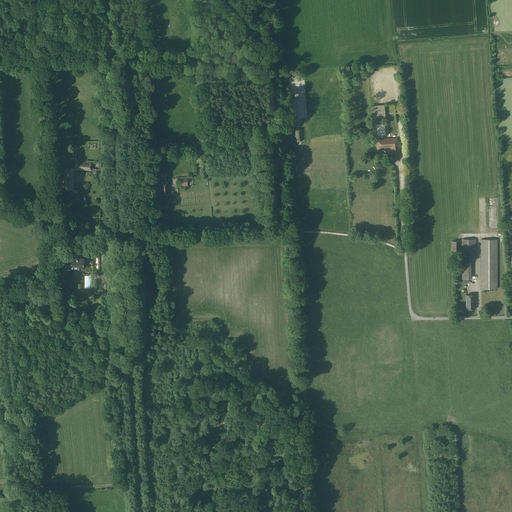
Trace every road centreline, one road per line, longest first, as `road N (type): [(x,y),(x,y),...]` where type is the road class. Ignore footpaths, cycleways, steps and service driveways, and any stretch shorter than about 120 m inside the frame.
road 1 (track): [(104,0),(120,226)]
road 2 (unclassified): [(511,317),(413,316),(405,251)]
